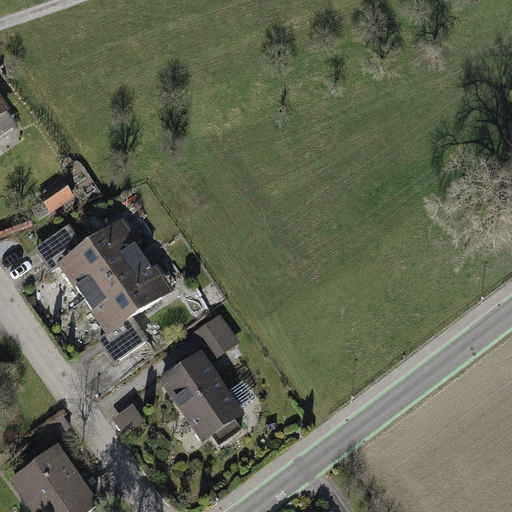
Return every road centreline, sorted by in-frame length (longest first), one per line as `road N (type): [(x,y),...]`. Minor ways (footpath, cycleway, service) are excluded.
road 1 (residential): [(511,311),(248,511)]
road 2 (residential): [(150,511),(0,298)]
